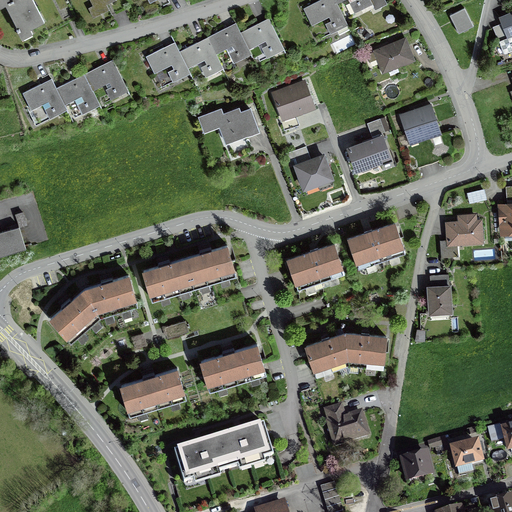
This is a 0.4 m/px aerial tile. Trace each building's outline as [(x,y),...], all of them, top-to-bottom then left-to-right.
[(0,0),(0,5),(5,3),(22,37),(33,31),(30,26),(44,20),(34,0),(0,0)] [(90,0),(95,9),(112,0),(90,0)] [(351,29),(338,3),(343,0),(348,0),(350,2),(346,4),(351,14),(371,3),(375,10),(388,3),(385,0),(317,0),(303,8),(312,25),(329,16),(331,20),(324,24),(329,33),(337,29),(340,34),(351,29)] [(450,14),(459,33),(474,26),(465,7),(450,14)] [(511,10),(499,16),(502,23),(493,26),(504,53),(511,50),(511,10)] [(241,59),(252,53),(255,61),(272,53),(272,54),(284,48),(269,17),(263,21),(241,31),(236,22),(231,25),(208,36),(201,39),(179,50),(175,41),(168,44),(146,55),(161,85),(178,76),(181,82),(192,76),(194,80),(211,71),(212,73),(223,67),(222,65),(240,57),(241,59)] [(377,60),(383,73),(416,59),(406,35),(373,49),(373,51),(367,53),(371,63),(377,60)] [(56,115),(68,110),(70,109),(73,115),(87,108),(89,111),(100,105),(99,102),(116,93),(117,96),(129,90),(113,59),(108,62),(85,74),(76,78),(57,88),(52,79),(45,82),(23,93),(31,108),(28,110),(35,123),(55,112),(56,115)] [(296,115),(316,108),(305,78),(271,91),(281,117),(279,118),(281,124),(282,123),(285,130),(300,125),(296,115)] [(431,102),(399,113),(410,145),(411,144),(412,146),(419,144),(419,142),(443,133),(431,102)] [(219,125),(226,142),(261,129),(251,105),(241,109),(240,105),(224,111),(222,106),(198,115),(204,131),(219,125)] [(346,146),(356,172),(362,170),(363,171),(371,168),(371,166),(379,163),(379,164),(382,163),(383,167),(392,164),(391,160),(393,159),(383,132),(390,129),(385,116),(367,122),(372,136),(346,146)] [(435,145),(443,143),(440,136),(433,138),(435,145)] [(335,178),(325,151),(311,157),(307,145),(285,153),(288,160),(295,158),(297,162),(293,163),(303,190),(305,189),(306,190),(319,185),(320,190),(334,185),(332,179),(335,178)] [(498,202),(500,235),(505,234),(505,240),(511,239),(511,184),(505,185),(506,202),(498,202)] [(487,199),(484,187),(467,192),(470,203),(487,199)] [(15,213),(19,226),(28,224),(24,211),(15,213)] [(484,244),(483,218),(477,218),(477,212),(458,213),(458,220),(445,220),(446,239),(440,239),(441,263),(446,262),(446,257),(459,256),(459,253),(464,253),(464,245),(484,244)] [(405,253),(395,224),(349,240),(359,269),(405,253)] [(0,255),(25,248),(19,226),(0,230),(0,255)] [(345,273),(335,243),(288,259),(298,289),(345,273)] [(227,245),(208,251),(164,264),(142,270),(151,300),(236,275),(227,245)] [(449,313),(453,313),(451,281),(450,281),(449,273),(430,274),(431,284),(427,284),(428,314),(432,314),(432,319),(449,317),(449,313)] [(101,282),(84,287),(72,298),(71,297),(66,301),(61,306),(62,307),(50,317),(71,341),(101,315),(137,305),(128,274),(114,278),(113,277),(106,279),(101,280),(101,282)] [(426,329),(417,328),(416,340),(425,341),(426,329)] [(366,335),(346,333),(327,339),(305,346),(316,376),(349,364),(383,368),(386,337),(366,335)] [(209,391),(268,373),(258,343),(200,361),(209,391)] [(178,367),(120,385),(129,415),(187,397),(178,367)] [(327,419),(334,443),(367,433),(360,409),(345,414),(342,404),(326,409),(329,419),(327,419)] [(264,423),(240,431),(199,443),(174,451),(184,482),(274,454),(264,423)] [(500,424),(487,427),(491,442),(504,438),(500,426),(500,424)] [(511,447),(511,424),(503,427),(508,449),(511,447)] [(478,425),(467,429),(470,436),(481,432),(478,425)] [(440,437),(445,453),(450,452),(445,435),(440,437)] [(437,455),(445,453),(440,437),(427,440),(430,449),(435,448),(437,455)] [(453,447),(458,467),(483,461),(480,449),(483,448),(482,446),(481,442),(478,443),(465,446),(465,444),(453,447)] [(403,458),(408,479),(431,473),(426,452),(403,458)] [(321,486),(328,511),(343,511),(335,481),(321,486)] [(490,508),(490,511),(511,511),(511,493),(508,495),(508,494),(496,497),(496,499),(490,501),(492,507),(490,508)]
